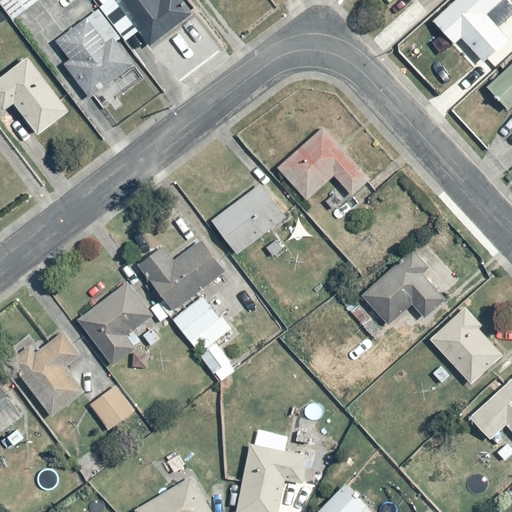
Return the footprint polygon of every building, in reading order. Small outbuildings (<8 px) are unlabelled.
[(37,0),(0,0),(0,2),(13,19),(37,0)] [(113,0),(150,48),(195,14),(184,0),(113,0)] [(456,0),(433,22),(454,45),(461,39),(483,63),(509,40),(485,14),(500,0),(456,0)] [(86,18),(55,40),(69,59),(63,63),(88,98),(133,65),(113,38),(106,43),(86,18)] [(27,57),(0,78),(0,109),(2,112),(13,103),(38,135),(69,111),(27,57)] [(511,63),(486,88),(507,111),(511,107),(511,63)] [(323,127),(277,167),(306,201),(335,176),(351,195),(369,179),(323,127)] [(260,184),(211,221),(236,254),(285,217),(260,184)] [(163,246),(138,264),(173,311),(226,271),(203,240),(174,261),(163,246)] [(413,249),(362,296),(388,325),(412,304),(424,317),(445,298),(423,273),(429,267),(413,249)] [(128,283),(77,320),(112,366),(136,348),(127,336),(153,316),(128,283)] [(466,307),(430,339),(471,386),(504,357),(479,329),(483,326),(466,307)] [(9,360),(52,417),(85,392),(65,366),(80,355),(62,331),(34,352),(29,345),(9,360)] [(511,377),(468,417),(490,441),(506,426),(511,432),(511,377)] [(134,409),(115,384),(90,403),(109,428),(134,409)] [(0,435),(23,418),(0,387),(0,435)] [(309,454),(249,443),(235,511),(278,511),(285,480),(304,484),(309,454)] [(212,511),(192,477),(134,510),(135,511),(212,511)] [(344,484),(316,511),(360,511),(367,506),(344,484)]
